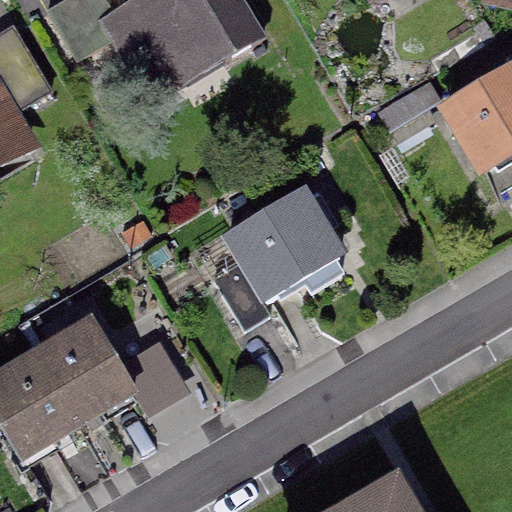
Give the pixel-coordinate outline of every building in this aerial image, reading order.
[(258,45),(230,0),(142,0),(110,20),(97,0),(71,0),(43,17),(73,67),(120,39),(151,92),(211,56),(219,69),(258,45)] [(9,38),(0,43),(0,89),(17,117),(46,100),(9,38)] [(511,56),(506,60),(511,69),(511,76),(442,117),(478,178),(511,157),(511,56)] [(376,117),(386,137),(436,108),(425,88),(376,117)] [(0,164),(24,150),(0,110),(0,164)] [(312,230),(324,223),(314,208),(302,215),(296,204),(226,246),(263,306),(332,264),(312,230)] [(240,337),(266,321),(235,270),(209,285),(240,337)] [(88,330),(32,363),(73,432),(129,399),(88,330)] [(0,437),(17,466),(73,432),(32,363),(0,381),(0,437)] [(399,511),(390,496),(362,511),(399,511)]
